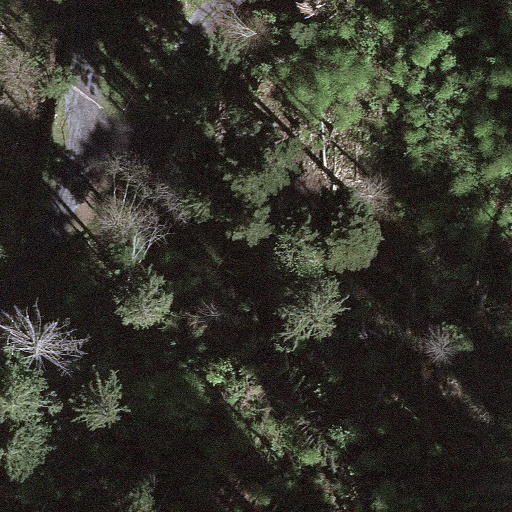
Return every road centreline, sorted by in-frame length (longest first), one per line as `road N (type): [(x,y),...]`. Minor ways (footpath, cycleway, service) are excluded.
road 1 (track): [(86,0),(79,99),(53,221),(0,298)]
road 2 (track): [(66,160),(121,155),(154,126),(189,40),(230,0)]
